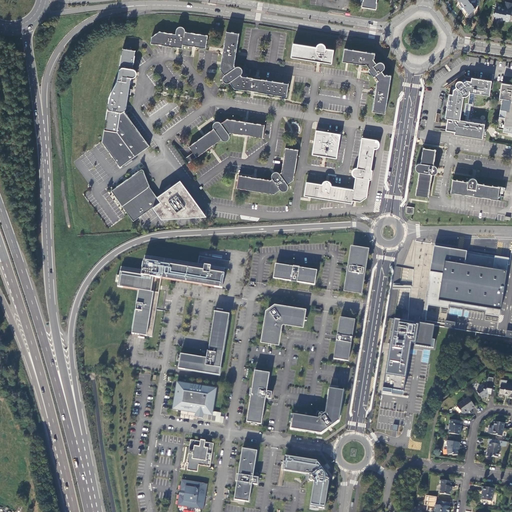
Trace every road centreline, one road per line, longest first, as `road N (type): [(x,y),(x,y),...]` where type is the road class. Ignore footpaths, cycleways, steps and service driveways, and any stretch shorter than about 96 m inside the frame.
road 1 (trunk): [(75,436),(81,414),(74,313),(94,270),(112,254),(154,235),(353,224),(373,235)]
road 2 (track): [(75,261),(54,77),(88,31),(164,4)]
road 3 (trunk): [(45,207),(44,91),(52,60),(96,16),(164,4)]
road 4 (unclassified): [(230,431),(255,291),(372,307)]
road 5 (trunk): [(75,436),(0,206)]
road 6 (trunk): [(75,436),(52,312),(45,207)]
road 7 (tertiary): [(164,4),(390,41)]
road 8 (tertiary): [(361,437),(393,246)]
road 9 (trunk): [(45,207),(28,27)]
road 10 (trunk): [(0,247),(50,417)]
road 11 (tertiary): [(392,24),(219,0)]
road 12 (tertiary): [(398,222),(424,69)]
road 13 (tertiary): [(407,67),(383,218)]
road 14 (trunk): [(0,294),(50,417)]
road 15 (tertiary): [(372,307),(349,435)]
road 16 (tertiary): [(38,19),(164,4)]
